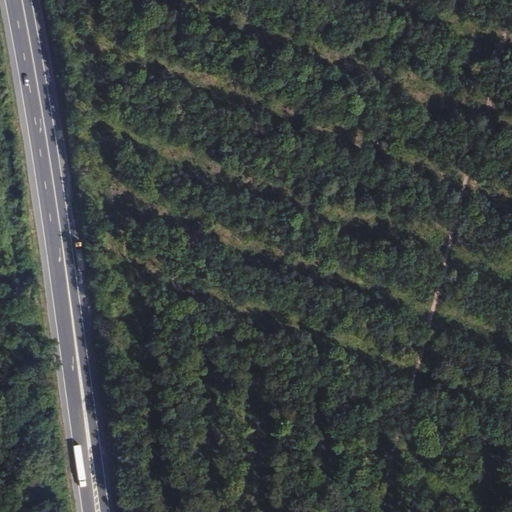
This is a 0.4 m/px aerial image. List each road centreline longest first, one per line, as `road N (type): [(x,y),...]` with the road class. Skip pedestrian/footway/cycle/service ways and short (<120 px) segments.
road 1 (track): [(377,511),(511,11)]
road 2 (track): [(80,317),(511,452)]
road 3 (primary): [(70,299),(21,0)]
road 4 (primary): [(105,511),(80,317),(70,299)]
road 5 (primary): [(70,299),(64,317),(90,511)]
